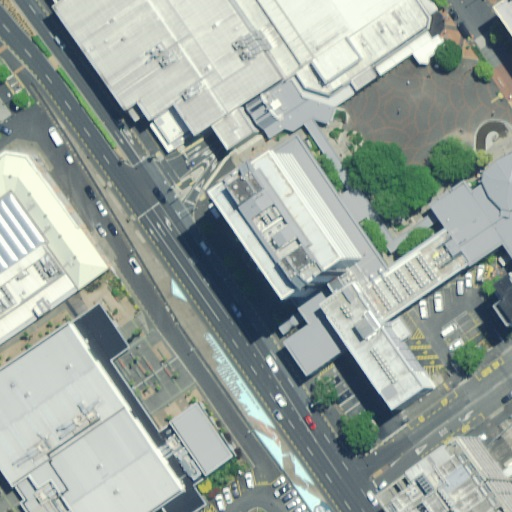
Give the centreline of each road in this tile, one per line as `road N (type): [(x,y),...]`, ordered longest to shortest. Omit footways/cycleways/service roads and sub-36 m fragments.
road 1 (secondary): [(177,240),(347,491)]
road 2 (secondary): [(4,0),(177,240)]
road 3 (unclassified): [(511,374),(347,491)]
road 4 (unknown): [(511,118),(364,104)]
